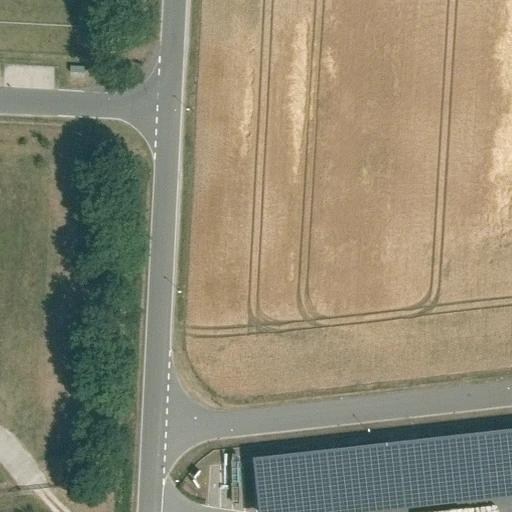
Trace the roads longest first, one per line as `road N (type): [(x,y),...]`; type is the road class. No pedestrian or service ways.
road 1 (residential): [(153,424),(215,428),(511,397)]
road 2 (residential): [(166,109),(153,424)]
road 3 (residential): [(0,102),(166,109)]
